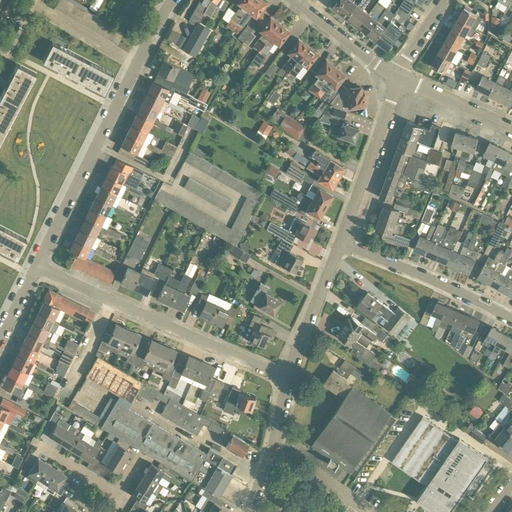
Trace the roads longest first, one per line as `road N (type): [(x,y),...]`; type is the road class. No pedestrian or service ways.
road 1 (residential): [(37,267),(173,0)]
road 2 (residential): [(288,379),(37,267)]
road 3 (residential): [(511,320),(341,244)]
road 4 (residential): [(341,244),(400,80)]
road 5 (residential): [(288,379),(341,244)]
road 6 (residential): [(247,511),(288,379)]
road 7 (residential): [(400,80),(292,0)]
road 8 (residential): [(511,130),(400,80)]
